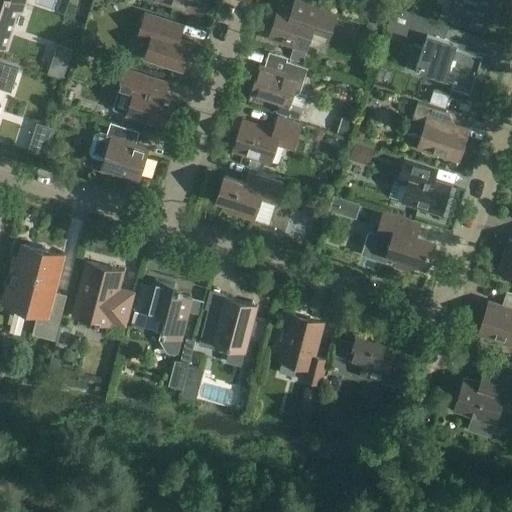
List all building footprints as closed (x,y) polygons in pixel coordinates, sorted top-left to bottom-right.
[(0,0),(0,45),(5,47),(20,3),(23,4),(24,0),(0,0)] [(38,0),(37,4),(65,10),(66,0),(38,0)] [(205,0),(156,0),(201,14),(205,0)] [(310,37),(327,43),(330,33),(337,10),(305,0),(295,0),(292,9),(279,5),(268,39),(305,51),(310,37)] [(452,0),(453,1),(454,1),(450,13),(470,20),(467,28),(485,33),(489,21),(493,22),(500,0),(452,0)] [(182,25),(169,21),(145,13),(138,36),(150,41),(145,58),(183,70),(191,43),(179,39),(183,27),(183,26),(182,25)] [(426,37),(424,41),(415,70),(453,82),(451,88),(470,94),(482,56),(456,48),(457,43),(444,39),(448,26),(414,15),(409,31),(426,37)] [(283,66),(286,54),(266,49),(263,61),(283,66)] [(0,88),(11,92),(19,65),(0,59),(0,88)] [(307,98),(295,94),(299,93),(307,68),(286,61),(283,73),(260,65),(250,94),(279,103),(276,113),(299,120),(302,111),(303,111),(307,98)] [(125,69),(118,91),(112,109),(126,114),(164,126),(173,100),(163,96),(167,84),(167,83),(166,82),(160,80),(125,69)] [(169,80),(166,90),(190,96),(193,86),(169,80)] [(445,107),(449,96),(433,90),(429,102),(445,107)] [(417,148),(457,161),(458,161),(468,130),(453,125),(446,111),(417,102),(412,118),(425,123),(417,148)] [(338,133),(349,137),(355,120),(343,116),(338,133)] [(242,121),(233,150),(271,162),(277,143),(293,149),(301,124),(277,117),(273,131),(242,121)] [(110,122),(107,134),(99,131),(94,134),(88,152),(91,157),(103,161),(100,169),(138,181),(149,148),(131,141),(134,130),(110,122)] [(318,139),(321,138),(322,134),(320,130),(317,129),(312,130),(311,134),(313,138),(318,139)] [(374,149),(354,143),(349,160),(369,165),(374,149)] [(424,177),(429,164),(405,156),(397,183),(407,186),(402,202),(441,214),(450,185),(424,177)] [(270,223),(276,205),(282,182),(256,173),(252,185),(224,176),(216,200),(238,207),(236,212),(270,223)] [(304,204),(321,210),(325,196),(308,191),(304,204)] [(410,233),(414,220),(383,210),(376,234),(369,232),(362,254),(385,261),(387,255),(397,258),(395,265),(411,270),(413,263),(424,267),(433,240),(410,233)] [(498,272),(511,277),(511,239),(509,239),(498,272)] [(48,306),(53,291),(51,290),(54,279),(56,280),(62,255),(23,245),(20,259),(16,258),(4,302),(38,311),(32,334),(55,340),(62,310),(48,306)] [(116,294),(117,289),(122,270),(87,261),(73,315),(95,321),(94,323),(103,325),(103,323),(108,325),(109,321),(124,325),(131,298),(116,294)] [(155,279),(153,287),(141,284),(135,309),(136,309),(132,324),(156,330),(162,332),(160,339),(168,353),(175,354),(178,352),(182,340),(181,340),(192,299),(178,295),(176,300),(171,299),(172,293),(175,284),(155,279)] [(507,303),(502,305),(488,301),(478,334),(503,342),(505,344),(511,347),(511,346),(511,292),(507,303)] [(208,309),(207,309),(198,345),(228,352),(229,347),(245,351),(249,334),(254,336),(258,318),(254,317),(257,305),(254,305),(252,301),(248,303),(224,297),(220,312),(208,309)] [(320,384),(322,373),(326,360),(314,356),(323,323),(292,314),(283,345),(276,349),(280,356),(279,360),(310,369),(307,381),(320,384)] [(404,382),(410,361),(412,355),(397,350),(400,342),(385,337),(385,338),(377,336),(378,334),(358,328),(349,359),(360,362),(357,374),(386,384),(389,377),(404,382)] [(195,339),(187,337),(180,361),(175,359),(169,384),(183,388),(188,366),(195,339)] [(337,339),(333,353),(345,357),(349,342),(337,339)] [(188,366),(183,388),(181,396),(196,398),(203,370),(188,366)] [(511,377),(499,373),(488,370),(487,373),(485,381),(480,383),(464,378),(454,409),(473,415),(468,429),(490,437),(495,422),(501,405),(511,409),(511,407),(511,406),(511,377)]
